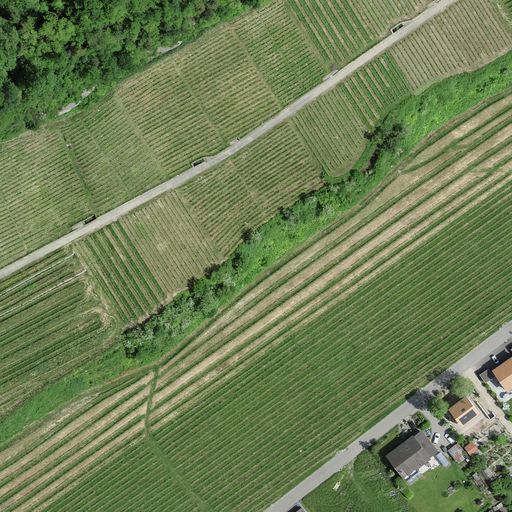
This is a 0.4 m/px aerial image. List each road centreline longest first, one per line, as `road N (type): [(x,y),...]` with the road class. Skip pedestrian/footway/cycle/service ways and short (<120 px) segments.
road 1 (track): [(446,0),(224,157),(0,273)]
road 2 (residential): [(274,511),(511,329)]
road 3 (track): [(211,511),(147,432),(156,365)]
